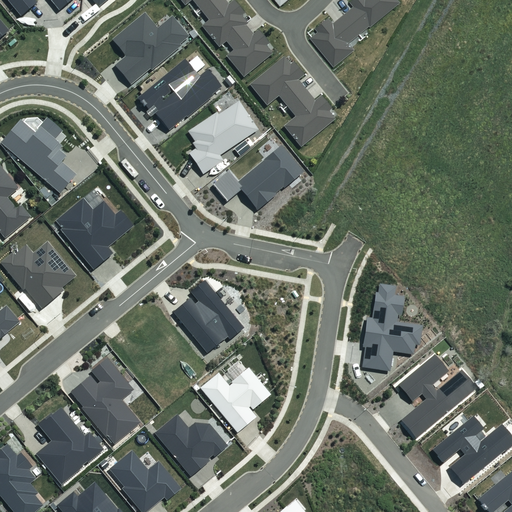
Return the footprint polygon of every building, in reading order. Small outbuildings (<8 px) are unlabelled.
[(35,0),(48,0),(59,13),(74,0),(4,0),(20,19),(37,5),(34,1),(35,0)] [(91,0),(99,9),(109,0),(91,0)] [(200,12),(214,0),(178,0),(185,8),(192,2),(200,12)] [(223,0),(214,0),(200,12),(209,22),(202,28),(219,49),(226,43),(246,28),(248,26),(242,18),(245,15),(234,1),(228,6),(223,0)] [(345,15),(361,35),(371,27),(372,29),(402,4),(398,0),(354,0),(351,3),(354,8),(345,15)] [(126,59),(115,67),(131,87),(150,71),(151,72),(182,48),(180,46),(189,39),(172,18),(157,30),(145,15),(112,42),(126,59)] [(361,35),(345,15),(334,24),(330,19),(316,30),(319,33),(311,39),(335,69),(356,51),(350,44),(361,35)] [(0,40),(9,33),(0,22),(0,40)] [(243,79),(273,56),(266,48),(269,45),(259,32),(253,37),(246,28),(226,43),(233,52),(226,58),(243,79)] [(286,107),(306,91),(298,82),(305,77),(294,64),(291,66),(284,58),(250,87),(267,108),(279,99),(286,107)] [(155,116),(169,132),(222,89),(208,72),(200,79),(185,62),(137,101),(145,111),(147,110),(149,112),(146,115),(150,120),(155,116)] [(231,78),(225,82),(230,89),(236,84),(231,78)] [(315,103),(306,91),(286,107),(296,119),(284,128),(301,150),(336,122),(329,114),(332,111),(322,97),(315,103)] [(189,156),(203,177),(224,163),(221,158),(259,132),(240,103),(219,117),(217,114),(188,134),(195,145),(193,146),(196,151),(189,156)] [(1,145),(60,196),(76,176),(62,164),(66,159),(59,153),(62,149),(54,142),(62,134),(47,121),(37,132),(39,133),(36,136),(20,123),(1,145)] [(227,205),(241,193),(257,213),(277,197),(276,196),(283,189),(285,191),(304,175),(282,149),(238,185),(229,174),(213,188),(227,205)] [(0,234),(5,241),(31,220),(21,208),(16,211),(7,200),(18,191),(0,168),(0,234)] [(60,233),(93,272),(113,256),(108,249),(134,228),(120,212),(115,217),(103,203),(92,212),(83,201),(56,223),(62,231),(60,233)] [(26,291),(42,311),(64,293),(62,290),(76,279),(47,243),(32,255),(26,248),(14,258),(12,256),(0,265),(23,293),(26,291)] [(364,345),(361,365),(390,369),(392,349),(414,352),(415,342),(419,343),(422,323),(396,319),(397,312),(401,313),(404,294),(394,292),(396,284),(380,281),(378,291),(375,290),(371,316),(366,315),(362,345),(364,345)] [(230,342),(245,330),(206,283),(191,295),(199,305),(195,308),(190,301),(173,315),(207,357),(228,340),(230,342)] [(0,340),(19,324),(6,308),(0,313),(0,340)] [(400,418),(416,437),(477,386),(461,367),(436,388),(432,383),(449,369),(435,352),(398,382),(412,400),(422,392),(426,397),(400,418)] [(106,433),(114,442),(139,421),(121,398),(133,388),(107,355),(90,369),(93,371),(70,390),(82,404),(80,406),(104,434),(106,433)] [(218,370),(199,386),(236,431),(256,415),(248,406),(249,405),(252,407),(270,392),(248,365),(232,378),(233,380),(229,384),(218,370)] [(35,452),(60,483),(82,464),(81,463),(86,459),(87,460),(103,447),(89,429),(84,433),(60,405),(38,423),(51,439),(35,452)] [(154,431),(190,475),(209,459),(207,457),(212,453),(213,454),(227,443),(209,422),(194,420),(188,426),(176,412),(154,431)] [(0,494),(14,511),(31,511),(42,503),(34,493),(37,491),(29,481),(35,476),(28,467),(31,464),(19,450),(16,453),(6,442),(0,446),(0,494)] [(143,511),(163,496),(166,498),(180,486),(158,459),(147,468),(131,448),(109,466),(123,485),(121,487),(142,511),(143,511)] [(502,511),(511,511),(511,467),(478,496),(490,511),(508,498),(511,503),(502,511)] [(123,511),(118,506),(117,507),(94,479),(76,494),(72,489),(56,503),(63,511),(123,511)] [(306,511),(295,498),(276,511),(306,511)]
